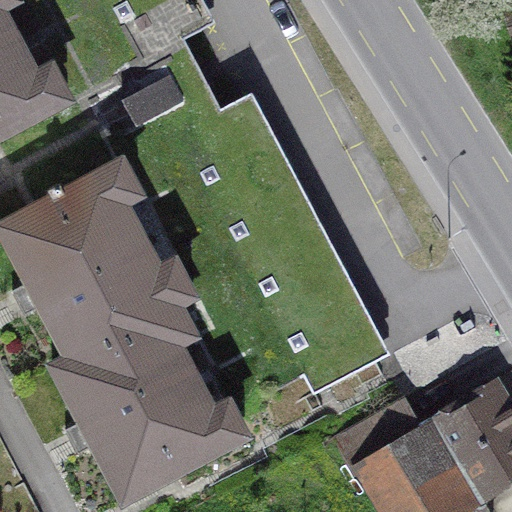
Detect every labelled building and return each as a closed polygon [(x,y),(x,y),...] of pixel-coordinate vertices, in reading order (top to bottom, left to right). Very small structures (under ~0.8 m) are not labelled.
[(196,33),(178,0),(98,0),(145,88),(118,102),(132,129),(160,114),(300,379),(315,371),(324,389),(371,364),(234,103),(216,113),(198,78),(179,42),(196,33)] [(511,30),(511,0),(507,0),(496,4),(506,32),(511,30)] [(0,136),(48,111),(0,19),(0,136)] [(0,227),(0,239),(24,285),(64,360),(48,369),(83,435),(119,503),(225,447),(156,316),(172,307),(102,174),(0,227)] [(482,511),(476,501),(511,480),(511,424),(489,385),(478,391),(484,401),(444,424),(439,415),(418,429),(422,436),(362,472),(386,511),(482,511)]
